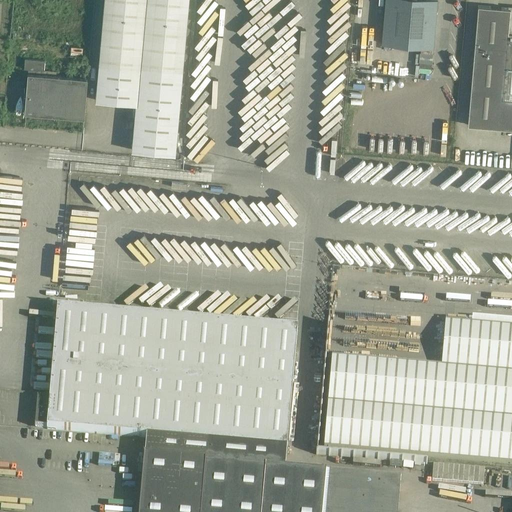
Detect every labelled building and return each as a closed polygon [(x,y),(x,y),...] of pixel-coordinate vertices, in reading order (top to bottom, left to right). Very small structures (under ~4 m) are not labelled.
[(104,0),(95,101),(135,104),(131,151),(175,155),(188,0),(104,0)] [(437,0),(385,0),(381,43),(433,48),(437,0)] [(511,129),(511,8),(478,6),(467,125),(511,129)] [(35,60),(25,59),(24,69),(29,69),(28,73),(24,113),(84,118),(88,78),(44,74),(45,60),(35,60)] [(364,172),(365,157),(341,157),(340,171),(364,172)] [(35,427),(47,428),(46,429),(144,438),(190,442),(287,450),(297,329),(57,309),(49,400),(37,399),(35,427)] [(511,326),(445,321),(441,366),(332,356),(324,448),(511,464),(511,326)] [(183,511),(190,442),(144,438),(142,456),(144,456),(138,511),(183,511)] [(287,450),(190,442),(183,511),(304,511),(308,472),(285,470),(287,450)] [(433,465),(432,481),(484,484),(485,467),(433,465)] [(308,472),(304,511),(397,511),(400,480),(308,472)]
